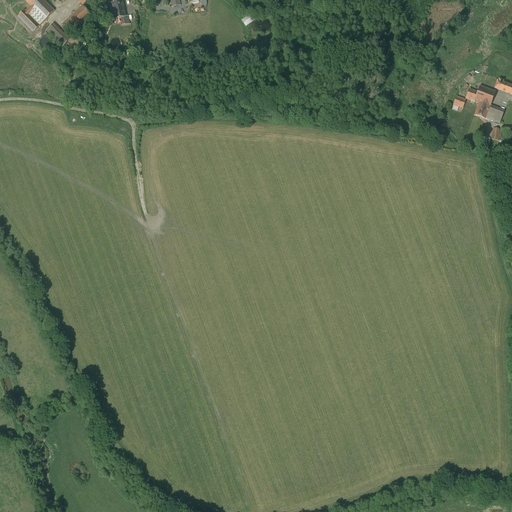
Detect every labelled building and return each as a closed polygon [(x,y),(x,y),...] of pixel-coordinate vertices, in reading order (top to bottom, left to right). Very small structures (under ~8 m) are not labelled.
[(55,11),(43,0),(23,0),(30,6),(18,18),(33,33),(55,11)] [(123,1),(110,4),(113,20),(123,18),(126,18),(126,17),(123,1)] [(82,7),(62,26),(71,35),(91,16),(82,7)] [(253,14),(242,21),(245,26),(256,19),(253,14)] [(54,24),(46,31),(62,47),(70,40),(54,24)] [(42,49),(44,49),(45,49),(46,49),(48,49),(49,48),(50,48),(51,47),(51,45),(52,44),(52,43),(51,41),(51,40),(50,39),(49,38),(47,38),(46,37),(45,37),(43,38),(42,38),(41,39),(40,40),(40,42),(40,43),(40,44),(40,46),(41,47),(41,48),(42,49)] [(499,79),(498,81),(497,81),(494,88),(501,91),(504,83),(502,83),(503,81),(499,79)] [(511,86),(504,83),(501,91),(511,94),(511,86)] [(477,93),(469,91),(466,99),(470,101),(471,100),(479,103),(484,89),(480,87),(477,93)] [(495,93),(484,89),(479,103),(475,115),(500,124),(504,112),(490,107),(495,93)] [(465,100),(456,97),(453,105),(462,109),(465,100)] [(510,131),(508,130),(507,130),(505,130),(504,130),(502,131),(501,133),(500,135),(501,137),(502,139),(503,140),(505,141),(508,141),(509,140),(511,137),(511,136),(511,133),(510,131)]
